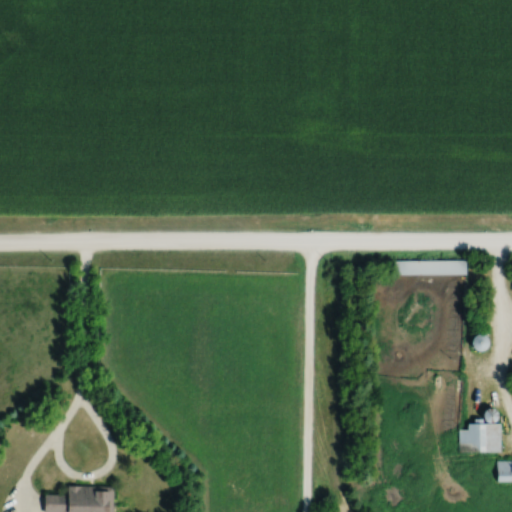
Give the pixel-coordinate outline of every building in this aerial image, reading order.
[(464,261),(396,261),(396,273),(464,273),(464,261)] [(479,350),(485,338),(474,332),(468,343),(479,350)] [(499,449),(499,422),(493,422),(493,408),(481,408),(481,422),(457,422),(457,449),(499,449)] [(511,459),(494,460),(494,480),(511,480),(511,459)] [(110,511),(110,485),(65,485),(65,494),(42,493),(42,511),(110,511)]
